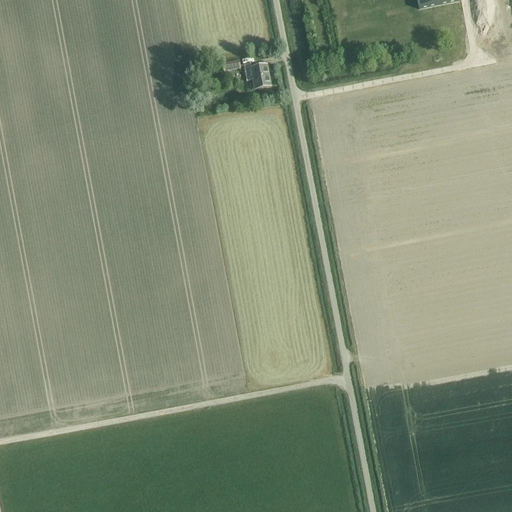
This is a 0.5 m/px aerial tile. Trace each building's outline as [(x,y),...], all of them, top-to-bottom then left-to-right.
[(457,0),(417,0),(419,10),(458,3),(457,0)] [(397,15),(387,16),(388,28),(398,27),(397,15)] [(225,72),(241,69),(239,61),(224,64),(225,72)] [(270,77),(268,66),(256,69),(255,65),(257,65),(257,64),(245,66),(247,82),(254,81),(254,80),(270,77)] [(254,81),(256,91),(272,87),(270,77),(254,80),(254,81)]
